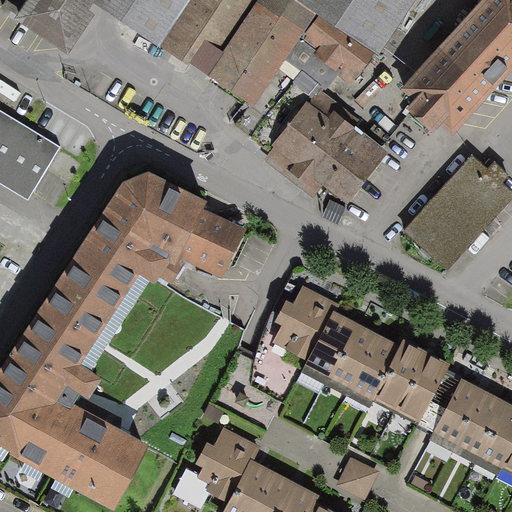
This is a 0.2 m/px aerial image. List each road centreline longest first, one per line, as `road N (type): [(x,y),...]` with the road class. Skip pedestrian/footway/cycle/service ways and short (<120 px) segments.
road 1 (residential): [(511,329),(126,133)]
road 2 (residential): [(126,133),(0,336)]
road 3 (residential): [(126,133),(0,56)]
